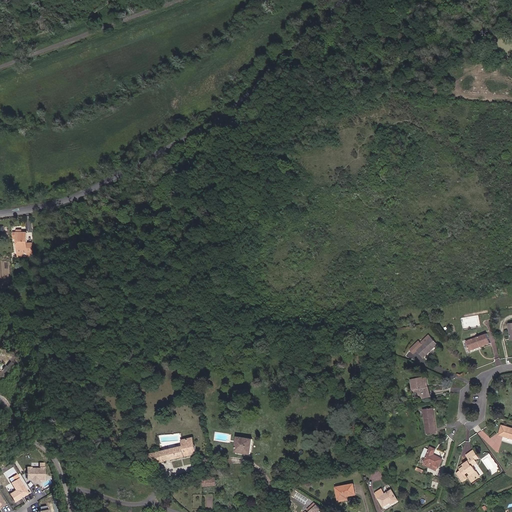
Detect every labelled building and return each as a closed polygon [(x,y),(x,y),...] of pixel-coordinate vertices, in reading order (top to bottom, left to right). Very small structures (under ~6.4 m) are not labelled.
[(26,243),(26,232),(21,232),(21,230),(17,230),(17,232),(16,238),(16,252),(26,252),(26,256),(31,256),(31,243),(26,243)] [(488,334),(466,342),(470,352),(491,344),(488,334)] [(421,348),(431,339),(429,337),(420,347),(421,348)] [(438,346),(431,339),(421,348),(420,347),(417,344),(409,352),(412,357),(417,352),(424,359),(438,346)] [(422,399),(430,398),(427,385),(430,384),(428,377),(412,380),(413,387),(419,386),(422,399)] [(435,419),(434,409),(425,410),(428,434),(440,433),(438,419),(435,419)] [(511,429),(503,426),(500,436),(511,439),(511,429)] [(184,446),(163,450),(165,460),(197,453),(194,437),(182,439),(184,446)] [(236,451),(251,454),(253,439),(238,437),(236,451)] [(431,463),(440,467),(444,459),(434,454),(437,449),(432,447),(431,450),(427,448),(423,456),(427,458),(424,465),(428,467),(431,463)] [(153,463),(165,460),(163,450),(151,453),(153,463)] [(470,462),(462,467),(464,471),(462,473),(458,476),(463,484),(468,481),(465,477),(469,474),(471,477),(469,479),(473,484),(481,478),(473,467),(478,464),(476,460),(479,458),(474,451),(466,457),(470,462)] [(431,463),(428,467),(438,471),(440,467),(431,463)] [(31,466),(27,466),(27,472),(28,472),(28,474),(27,474),(27,479),(31,479),(33,481),(37,481),(39,479),(45,479),(45,467),(40,467),(40,468),(31,468),(31,466)] [(16,490),(10,493),(14,501),(28,493),(19,478),(11,482),(16,490)] [(340,487),(342,499),(349,498),(348,494),(359,493),(357,484),(340,487)] [(381,498),(385,507),(392,503),(394,506),(402,502),(395,490),(381,498)]
